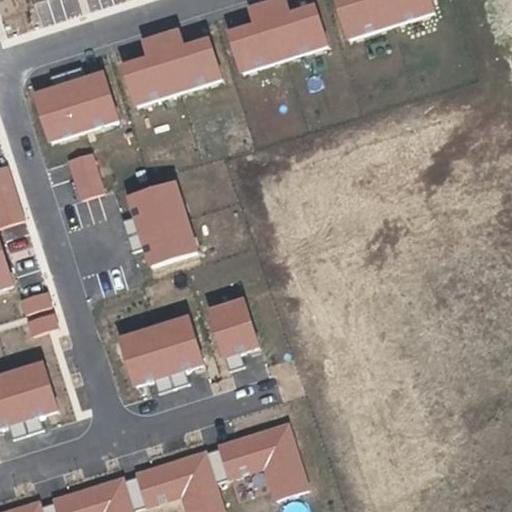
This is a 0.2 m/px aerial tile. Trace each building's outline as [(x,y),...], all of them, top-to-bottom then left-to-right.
[(249,23),(228,30),(242,72),(325,45),(312,6),(291,13),(286,0),(265,0),(249,6),(249,23)] [(336,0),(348,40),(434,15),(429,0),(336,0)] [(146,54),(118,64),(134,110),(223,79),(208,36),(182,44),(177,28),(141,40),(146,54)] [(102,69),(34,88),(50,144),(117,125),(102,69)] [(94,152),(70,160),(82,199),(106,192),(94,152)] [(7,166),(0,168),(0,224),(2,230),(25,222),(7,166)] [(156,265),(200,251),(178,180),(134,194),(156,265)] [(0,244),(0,291),(14,287),(0,244)] [(47,293),(24,300),(28,315),(51,308),(47,293)] [(245,299),(211,309),(225,358),(259,349),(245,299)] [(55,314),(31,321),(36,336),(59,329),(55,314)] [(188,314),(121,337),(137,384),(204,361),(188,314)] [(40,360),(0,373),(0,426),(56,408),(40,360)] [(290,423),(223,442),(234,478),(267,468),(277,500),(309,490),(290,423)] [(224,511),(207,453),(140,472),(151,507),(184,498),(188,511),(224,511)] [(134,511),(124,478),(58,497),(62,511),(134,511)] [(43,511),(40,501),(0,511),(43,511)]
